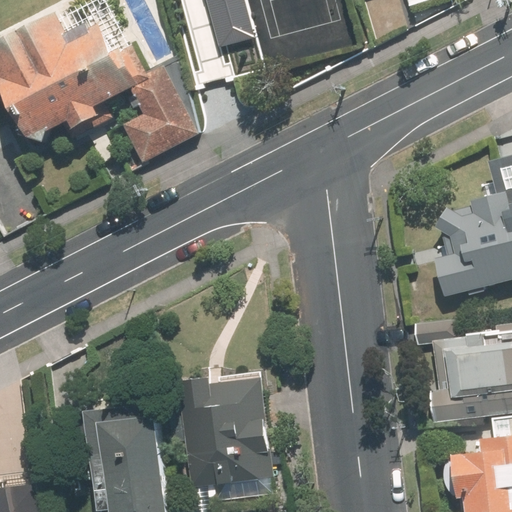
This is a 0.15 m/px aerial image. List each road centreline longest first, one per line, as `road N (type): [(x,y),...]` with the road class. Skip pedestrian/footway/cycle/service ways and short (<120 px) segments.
road 1 (residential): [(320,152),(366,511)]
road 2 (residential): [(0,314),(320,152)]
road 3 (residential): [(320,152),(511,53)]
